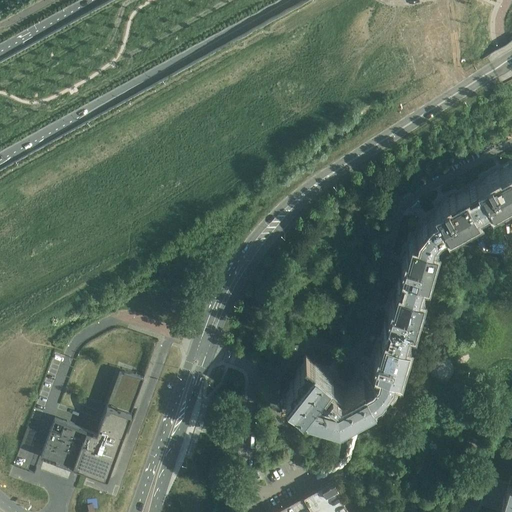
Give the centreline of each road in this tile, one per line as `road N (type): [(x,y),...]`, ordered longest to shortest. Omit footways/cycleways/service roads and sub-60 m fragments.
road 1 (motorway): [(0,181),(327,0)]
road 2 (motorway): [(0,161),(284,0)]
road 3 (motorway): [(0,127),(231,0)]
road 4 (residential): [(301,476),(251,501),(244,476),(252,369),(209,349)]
road 5 (primary): [(345,167),(290,199),(243,247),(196,341)]
road 6 (primary): [(209,349),(252,268),(345,167)]
road 7 (motorway): [(0,107),(195,0)]
road 8 (primary): [(345,167),(511,59)]
road 9 (primary): [(196,341),(135,511)]
road 10 (primary): [(154,511),(209,349)]
road 11 (motorway): [(149,0),(0,81)]
